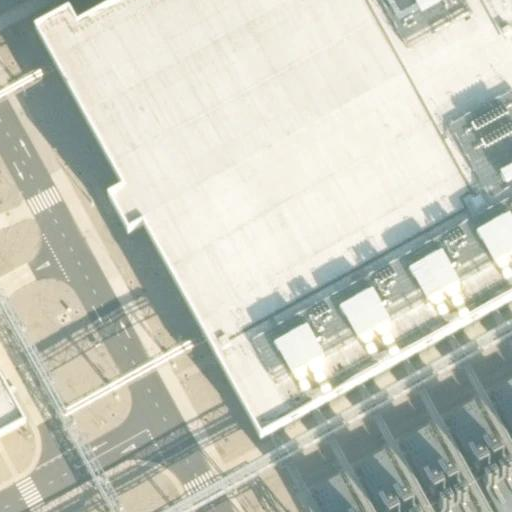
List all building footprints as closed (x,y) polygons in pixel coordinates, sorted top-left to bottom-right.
[(69,17),(35,36),(123,196),(108,204),(128,240),(143,231),(260,445),(511,306),(511,0),(134,0),(77,32),(69,17)] [(151,319),(157,329),(178,318),(166,297),(144,309),(150,319),(151,319)] [(0,438),(26,424),(22,417),(0,377),(0,438)] [(511,382),(490,394),(511,434),(511,382)] [(473,404),(445,419),(477,477),(505,461),(473,404)] [(429,428),(400,444),(432,502),(460,486),(429,428)] [(384,453),(356,468),(379,511),(413,511),(416,511),(384,453)] [(511,511),(511,473),(510,470),(482,486),(496,511),(511,511)] [(357,511),(339,478),(311,493),(321,511),(357,511)] [(474,511),(465,495),(437,510),(437,511),(474,511)]
